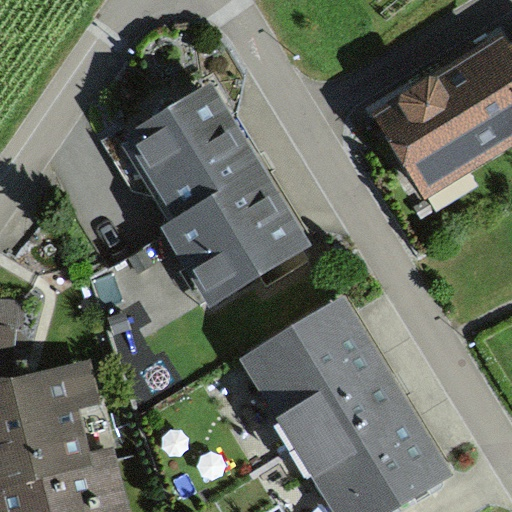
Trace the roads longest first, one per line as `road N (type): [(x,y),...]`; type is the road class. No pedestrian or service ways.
road 1 (residential): [(224,0),(305,115),(511,463)]
road 2 (residential): [(137,0),(0,195)]
